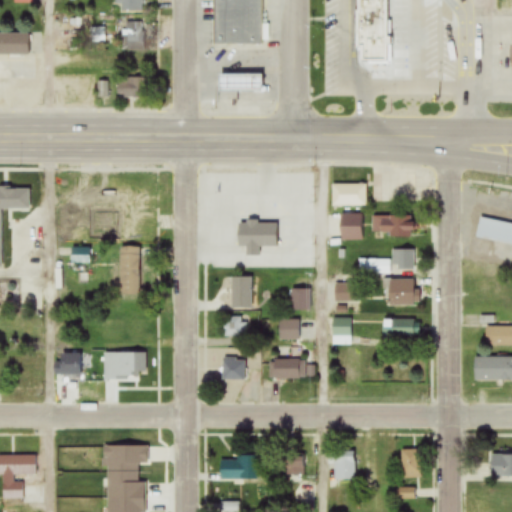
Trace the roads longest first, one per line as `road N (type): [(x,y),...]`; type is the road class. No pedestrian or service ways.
road 1 (residential): [(511,417),(0,420)]
road 2 (residential): [(181,511),(180,0)]
road 3 (residential): [(450,511),(449,143)]
road 4 (primary): [(297,141),(0,140)]
road 5 (primary): [(511,151),(413,138),(297,141)]
road 6 (residential): [(297,141),(296,0)]
